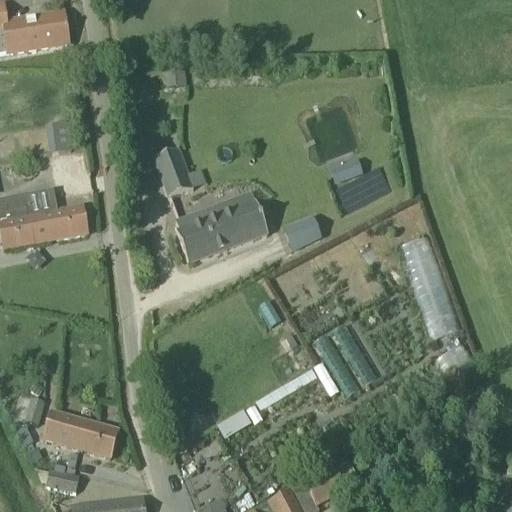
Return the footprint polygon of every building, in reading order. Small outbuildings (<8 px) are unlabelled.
[(64,30),(62,17),(5,27),(2,9),(0,8),(0,57),(7,57),(67,47),(65,34),(67,33),(67,30),(64,30)] [(183,76),(165,77),(166,93),(184,91),(183,76)] [(64,126),(45,127),(47,154),(66,153),(64,126)] [(153,163),(168,202),(192,193),(177,153),(153,163)] [(376,168),(334,190),(345,210),(387,188),(376,168)] [(0,203),(0,232),(4,253),(86,237),(81,210),(56,215),(52,194),(0,203)] [(238,212),(234,203),(175,225),(179,234),(175,236),(187,269),(267,239),(255,206),(238,212)] [(398,248),(429,343),(459,334),(428,239),(398,248)] [(444,383),(470,371),(460,350),(434,362),(444,383)] [(281,394),(213,423),(220,439),(288,411),(281,394)] [(43,406),(17,397),(14,407),(17,409),(14,418),(18,419),(17,423),(35,429),(43,406)] [(109,463),(117,434),(51,415),(44,439),(40,438),(39,443),(109,463)] [(46,489),(46,490),(74,496),(77,481),(49,475),(49,476),(36,473),(43,488),(46,489)] [(315,509),(342,496),(331,474),(304,487),(315,509)] [(484,511),(511,511),(511,492),(483,510),(484,511)] [(300,511),(291,495),(259,511),(300,511)] [(71,511),(143,511),(142,503),(71,511)]
